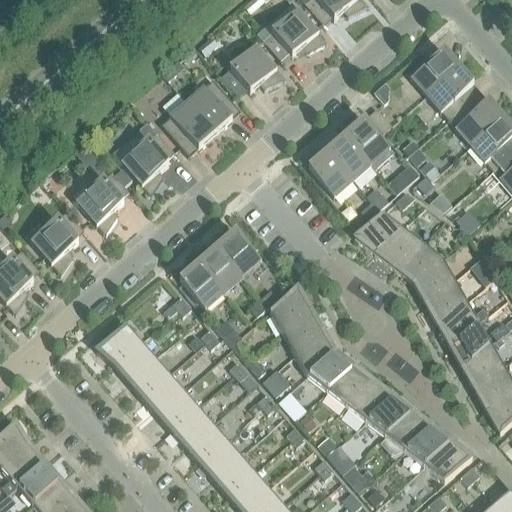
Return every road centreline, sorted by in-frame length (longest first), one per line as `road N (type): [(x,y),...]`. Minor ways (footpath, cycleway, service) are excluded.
road 1 (residential): [(31,357),(241,177)]
road 2 (residential): [(241,177),(444,0)]
road 3 (residential): [(164,511),(31,357)]
road 4 (secondary): [(0,120),(138,0)]
